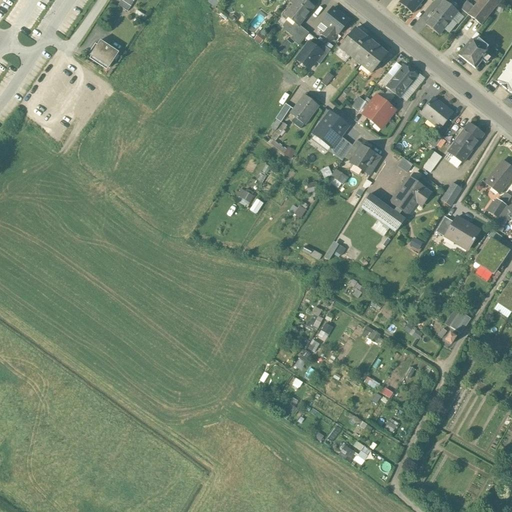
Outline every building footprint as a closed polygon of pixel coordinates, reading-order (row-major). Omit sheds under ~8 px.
[(122,0),(118,6),(128,12),(135,0),(122,0)] [(305,0),(296,0),(295,2),(284,16),(291,21),(299,28),(299,27),(315,8),(305,0)] [(402,0),(400,3),(413,14),(424,0),(402,0)] [(481,0),(475,8),(469,16),(481,26),(501,0),(481,0)] [(444,1),(431,17),(432,18),(426,25),(439,36),(445,29),(450,33),(456,25),(451,21),(458,13),(444,1)] [(276,2),(269,10),(274,15),(281,6),(276,2)] [(468,2),(461,10),(469,16),(475,8),(468,2)] [(349,21),(333,9),(322,23),(328,28),(323,35),(332,42),(337,35),(338,35),(349,21)] [(299,28),(291,21),(284,30),(292,36),(299,28)] [(303,30),(299,27),(299,28),(292,36),(294,37),(292,40),(300,46),(309,34),(304,30),(303,30)] [(366,38),(355,29),(340,48),(351,57),(366,38)] [(366,38),(351,57),(361,65),(376,46),(366,38)] [(277,49),(284,55),(293,45),(286,39),(277,49)] [(471,42),(460,55),(459,56),(460,57),(461,57),(475,69),(476,70),(477,68),(487,55),(488,54),(485,52),(488,48),(479,40),(475,44),(472,41),(470,42),(471,42)] [(119,53),(101,41),(91,56),(110,68),(119,53)] [(309,44),(297,60),(310,69),(315,62),(322,53),(320,52),(309,44)] [(322,53),(315,62),(320,65),(331,51),(324,46),(320,52),(322,53)] [(376,46),(361,65),(372,74),(387,55),(376,46)] [(511,63),(496,83),(511,95),(511,63)] [(418,77),(404,66),(394,78),(408,90),(418,77)] [(329,74),(321,83),(326,87),(327,87),(326,87),(334,78),(329,74)] [(408,90),(394,78),(386,88),(400,99),(408,90)] [(305,96),(291,115),(305,125),(319,107),(305,96)] [(394,110),(377,96),(370,105),(389,120),(388,119),(394,110)] [(359,98),(352,107),(358,113),(359,112),(365,102),(359,98)] [(433,99),(421,114),(440,130),(453,114),(433,99)] [(370,105),(365,102),(359,112),(371,122),(371,121),(382,129),(389,120),(370,105)] [(286,104),(276,120),(281,123),(291,108),(286,104)] [(348,127),(330,113),(313,135),(321,141),(324,138),(334,146),(340,137),(348,127)] [(284,123),(268,142),(290,160),(295,154),(277,139),(288,127),(284,123)] [(484,135),(470,124),(448,153),(463,164),(484,135)] [(443,138),(437,133),(429,145),(435,149),(443,138)] [(334,146),(329,151),(335,156),(347,142),(340,137),(334,146)] [(347,142),(335,156),(343,161),(353,146),(347,142)] [(381,159),(362,147),(351,164),(365,173),(367,170),(372,173),(381,159)] [(433,151),(421,167),(430,173),(442,157),(433,151)] [(397,167),(407,173),(413,165),(403,158),(397,167)] [(511,179),(511,168),(503,161),(481,189),(487,193),(491,188),(500,195),(511,179)] [(325,177),(331,174),(328,167),(322,170),(325,177)] [(347,179),(336,171),(332,178),(343,185),(347,179)] [(431,194),(409,178),(391,203),(405,212),(409,206),(406,204),(411,198),(422,206),(431,194)] [(308,192),(316,191),(315,182),(307,184),(308,192)] [(453,183),(442,201),(451,207),(462,190),(453,183)] [(237,203),(249,207),(254,195),(242,190),(237,203)] [(505,191),(499,199),(505,204),(511,197),(505,191)] [(370,195),(362,206),(369,211),(377,200),(370,195)] [(250,210),(257,214),(263,203),(256,199),(250,210)] [(499,201),(497,204),(493,202),(487,211),(498,219),(507,206),(499,201)] [(405,220),(381,203),(374,214),(397,231),(405,220)] [(299,206),(294,214),(301,218),(306,210),(299,206)] [(507,206),(498,219),(503,222),(509,212),(508,209),(510,208),(507,206)] [(454,223),(445,217),(436,232),(445,238),(454,223)] [(470,227),(457,219),(454,223),(445,238),(446,238),(447,236),(459,244),(459,245),(468,250),(473,242),(474,243),(475,240),(474,240),(480,231),(470,226),(470,227)] [(503,222),(498,219),(495,224),(499,227),(503,229),(506,224),(503,222)] [(509,252),(491,240),(478,260),(483,263),(495,272),(509,252)] [(346,250),(339,246),(335,252),(342,256),(346,250)] [(313,251),(306,247),(303,251),(310,255),(313,251)] [(322,256),(313,251),(310,255),(320,260),(322,256)] [(495,272),(483,263),(480,266),(493,275),(495,272)] [(354,279),(350,286),(367,297),(372,291),(354,279)] [(511,287),(509,285),(498,303),(511,312),(511,287)] [(316,306),(312,312),(319,316),(322,310),(316,306)] [(470,320),(456,311),(445,326),(459,336),(470,320)] [(309,327),(319,329),(322,317),(311,314),(309,327)] [(329,334),(333,327),(326,322),(321,329),(329,334)] [(407,325),(404,331),(419,339),(423,332),(407,325)] [(378,344),(383,335),(376,331),(371,340),(378,344)] [(321,346),(319,345),(322,339),(315,335),(308,348),(318,353),(321,346)] [(450,335),(445,342),(452,346),(456,339),(450,335)] [(282,366),(276,363),(269,377),(275,380),(282,366)] [(361,378),(353,372),(348,378),(356,384),(361,378)] [(383,380),(375,375),(370,381),(378,387),(383,380)] [(386,388),(383,393),(390,398),(393,393),(386,388)] [(298,410),(306,417),(312,410),(303,404),(298,410)] [(340,453),(362,465),(368,455),(361,450),(359,454),(344,445),(340,453)]
